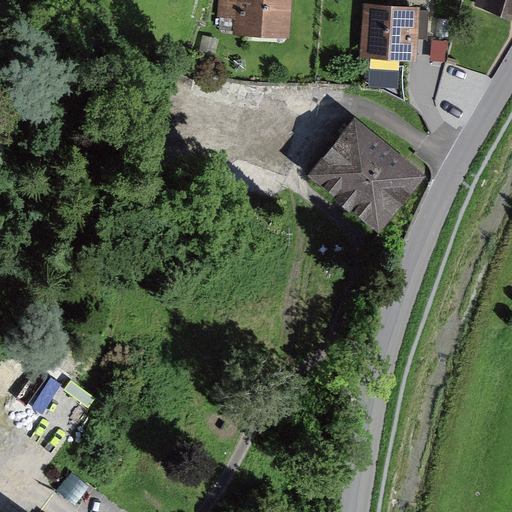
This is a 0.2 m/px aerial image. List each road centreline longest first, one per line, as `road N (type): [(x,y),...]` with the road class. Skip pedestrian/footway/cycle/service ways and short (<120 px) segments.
road 1 (track): [(304,167),(287,182),(235,165),(185,163),(147,173),(127,195),(120,300),(106,362),(25,488)]
road 2 (tertiary): [(511,79),(463,163),(384,360),(361,511)]
